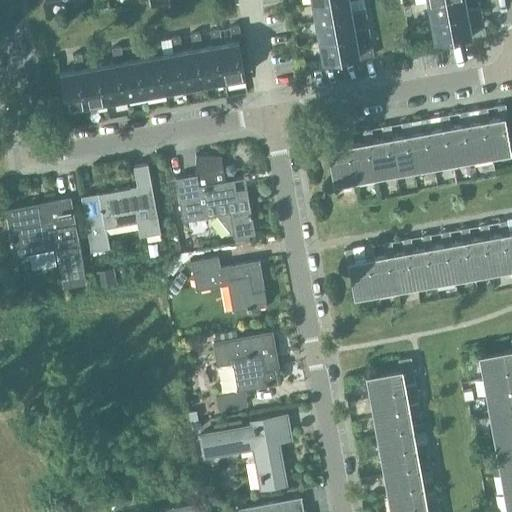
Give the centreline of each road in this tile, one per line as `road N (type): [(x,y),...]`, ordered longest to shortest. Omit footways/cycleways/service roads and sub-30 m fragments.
road 1 (residential): [(354,511),(275,110)]
road 2 (residential): [(275,110),(51,150),(28,138),(4,0)]
road 3 (residential): [(511,66),(275,110)]
